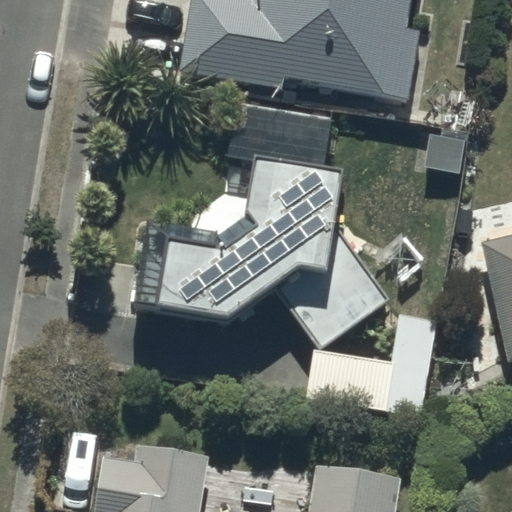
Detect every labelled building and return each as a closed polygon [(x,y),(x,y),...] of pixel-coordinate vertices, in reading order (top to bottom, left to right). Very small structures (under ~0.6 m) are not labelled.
[(243,0),(242,6),(210,0),(184,0),(170,80),(275,99),(278,87),(403,109),(416,37),(401,35),(407,0),(243,0)] [(202,241),(138,228),(124,314),(211,329),(263,289),(311,354),(381,301),(328,231),(334,180),(239,166),(229,220),(202,241)] [(511,236),(476,244),(499,367),(511,364),(511,236)] [(305,356),(298,404),(415,422),(430,324),(390,318),(383,368),(305,356)] [(128,468),(93,464),(85,511),(402,511),(406,481),(306,470),(301,511),(195,511),(201,461),(130,453),(128,468)]
